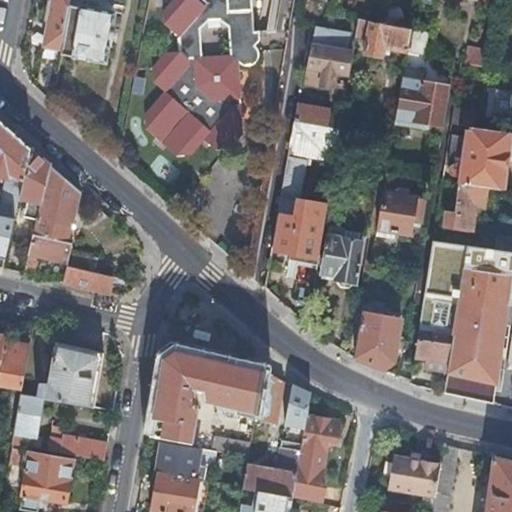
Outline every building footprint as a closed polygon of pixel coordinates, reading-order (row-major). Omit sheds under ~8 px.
[(50,0),(43,42),(62,46),(69,2),(69,0),(50,0)] [(69,0),(69,2),(82,4),(111,9),(112,0),(69,0)] [(243,63),(247,64),(253,60),(255,57),(257,53),(257,51),(254,45),(251,0),(170,0),(163,7),(164,21),(179,35),(180,49),(167,50),(153,64),(154,79),(165,89),(145,112),(146,126),(176,152),(190,152),(203,137),(214,146),(228,146),(241,131),(236,59),(243,63)] [(62,46),(60,51),(73,53),(82,4),(69,2),(62,46)] [(82,4),(73,53),(105,59),(108,41),(112,39),(114,28),(111,24),(114,10),(111,9),(82,4)] [(357,31),(356,34),(367,37),(365,51),(382,54),(384,45),(407,49),(411,26),(381,21),(359,17),(357,31)] [(332,26),(316,23),(305,80),(332,85),(335,68),(350,71),(356,34),(357,31),(332,26)] [(411,26),(407,49),(425,54),(429,29),(411,26)] [(478,48),(476,62),(484,64),(487,49),(478,48)] [(469,61),(461,60),(458,77),(466,78),(469,61)] [(422,71),(404,68),(403,76),(421,79),(422,71)] [(421,79),(403,76),(396,115),(426,120),(444,123),(451,84),(421,79)] [(494,102),(455,96),(451,121),(470,124),(490,127),(494,102)] [(297,101),(294,118),(341,126),(341,123),(343,109),(297,101)] [(426,120),(396,115),(395,121),(425,126),(426,120)] [(31,146),(0,118),(0,176),(6,178),(2,196),(18,200),(19,196),(31,146)] [(341,126),(294,118),(271,246),(298,251),(297,256),(318,260),(324,222),(328,202),(313,199),(313,200),(300,197),(309,149),(336,154),(339,138),(341,126)] [(341,123),(341,126),(339,138),(352,140),(354,126),(341,123)] [(509,130),(490,127),(470,124),(469,135),(451,132),(447,158),(466,161),(463,181),(487,185),(501,187),(509,130)] [(50,163),(31,146),(19,196),(29,198),(25,215),(36,217),(50,163)] [(118,156),(124,161),(128,157),(119,149),(118,156)] [(80,189),(50,163),(36,217),(32,232),(47,235),(66,240),(80,189)] [(398,171),(387,169),(377,227),(412,232),(414,218),(421,219),(425,196),(423,195),(424,190),(396,185),(398,171)] [(463,181),(459,181),(455,210),(447,208),(445,223),(474,227),(477,204),(484,205),(487,185),(463,181)] [(328,202),(324,222),(336,224),(339,204),(328,202)] [(0,255),(5,256),(15,214),(0,210),(0,255)] [(47,235),(32,232),(27,252),(23,269),(34,271),(38,254),(66,261),(71,241),(66,240),(47,235)] [(352,283),(353,279),(356,280),(362,237),(328,232),(321,274),(324,275),(325,270),(334,272),(333,276),(337,277),(337,280),(340,284),(348,285),(352,283)] [(511,234),(498,233),(496,248),(511,250),(511,234)] [(62,280),(108,291),(112,274),(66,263),(62,280)] [(452,332),(447,370),(496,380),(511,273),(464,266),(455,332),(452,332)] [(363,311),(355,356),(382,367),(393,361),(397,339),(400,319),(363,311)] [(418,327),(414,355),(425,356),(423,366),(427,367),(447,370),(452,332),(418,327)] [(0,367),(0,383),(22,388),(30,345),(5,341),(0,367)] [(37,397),(94,407),(104,351),(57,343),(49,385),(40,384),(37,397)] [(256,414),(257,410),(264,370),(174,349),(163,360),(150,434),(192,440),(197,414),(194,410),(195,407),(194,407),(196,396),(203,397),(204,405),(219,408),(219,412),(233,414),(234,411),(256,414)] [(278,413),(284,379),(264,370),(257,410),(278,413)] [(308,414),(312,393),(293,384),(286,424),(305,428),(308,414)] [(37,397),(21,394),(14,433),(30,437),(37,397)] [(293,496),(321,501),(324,484),(317,483),(325,439),(335,441),(338,420),(308,414),(305,428),(303,442),(300,455),(299,462),(297,472),(293,496)] [(62,439),(63,433),(64,428),(52,425),(50,437),(62,439)] [(48,449),(105,459),(108,443),(77,437),(77,435),(63,433),(62,439),(50,437),(48,449)] [(216,450),(249,456),(251,442),(216,436),(213,450),(216,450)] [(300,455),(303,442),(283,439),(278,470),(248,465),(244,485),(244,487),(257,489),(293,496),(297,472),(299,462),(300,455)] [(198,477),(204,478),(206,465),(198,463),(201,447),(161,440),(156,469),(160,470),(198,477)] [(432,511),(447,511),(458,446),(444,443),(441,463),(435,498),(432,511)] [(12,447),(9,463),(19,464),(22,449),(12,447)] [(213,466),(216,450),(213,450),(201,447),(198,463),(206,465),(213,466)] [(18,509),(36,511),(39,497),(66,501),(73,457),(29,450),(18,509)] [(511,511),(511,458),(493,454),(488,493),(492,494),(490,511),(511,511)] [(390,490),(435,498),(441,463),(396,456),(390,490)] [(163,511),(191,511),(198,477),(160,470),(152,510),(163,511)] [(289,511),(291,505),(293,496),(257,489),(254,505),(241,503),(239,511),(289,511)]
